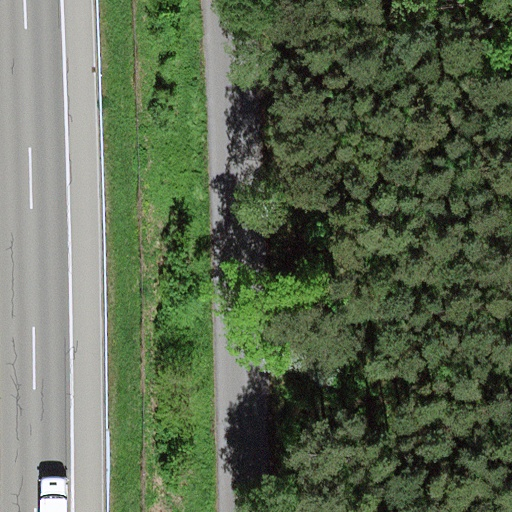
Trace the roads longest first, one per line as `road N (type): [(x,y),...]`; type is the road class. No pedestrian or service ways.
road 1 (track): [(229,0),(255,511)]
road 2 (motorway): [(33,511),(35,0)]
